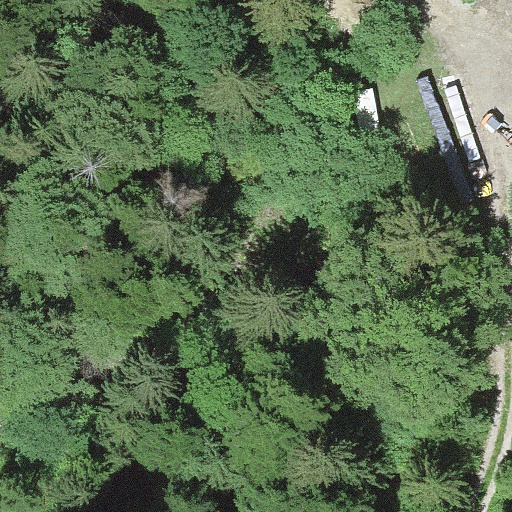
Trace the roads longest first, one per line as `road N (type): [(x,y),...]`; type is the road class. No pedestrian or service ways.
road 1 (track): [(476,511),(490,486),(510,305),(496,215)]
road 2 (track): [(414,0),(472,115),(496,215)]
